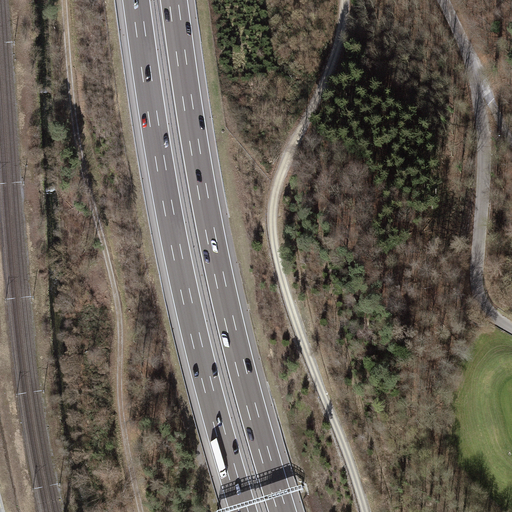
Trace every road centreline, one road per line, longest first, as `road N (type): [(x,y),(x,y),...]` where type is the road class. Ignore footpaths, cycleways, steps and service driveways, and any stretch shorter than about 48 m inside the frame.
road 1 (track): [(344,0),(328,72),(276,188),(273,234),(293,314),(365,511)]
road 2 (motorway): [(283,511),(211,235),(174,0)]
road 3 (motorway): [(136,0),(184,287),(244,511)]
road 4 (track): [(141,511),(120,397),(118,308),(81,159),(64,0)]
road 5 (unclassified): [(443,0),(472,66),(482,128),(478,290),(511,328)]
